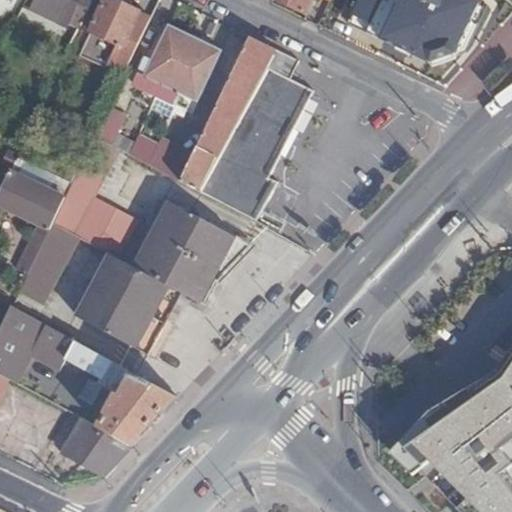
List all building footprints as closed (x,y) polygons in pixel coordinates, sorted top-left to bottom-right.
[(80,34),(96,0),(29,0),(25,9),(80,34)] [(120,57),(132,63),(153,20),(112,0),(106,0),(90,34),(123,50),(120,57)] [(327,0),(332,2),(333,0),(332,0),(275,0),(303,13),(309,0),(327,0)] [(351,0),(343,18),(434,65),(466,53),(486,5),(477,0),(351,0)] [(136,87),(179,108),(184,97),(200,105),(223,55),(171,29),(158,58),(151,54),(136,87)] [(123,50),(90,34),(78,60),(110,77),(120,57),(123,50)] [(293,76),(300,61),(254,39),(219,109),(288,144),(317,89),(293,76)] [(119,150),(258,223),(280,182),(271,177),(288,144),(219,109),(194,159),(163,143),(160,147),(144,138),(139,145),(118,135),(126,117),(111,109),(96,138),(119,150)] [(73,187),(54,226),(80,239),(96,249),(115,214),(92,200),(119,150),(96,138),(73,187)] [(0,200),(0,206),(41,227),(20,271),(29,276),(54,226),(73,187),(60,181),(53,194),(21,179),(28,165),(19,160),(11,178),(7,187),(0,200)] [(29,164),(25,173),(48,185),(53,176),(29,164)] [(0,172),(0,184),(7,187),(11,178),(0,172)] [(214,271),(225,276),(253,250),(170,206),(132,267),(180,293),(198,303),(214,271)] [(54,226),(29,276),(21,295),(47,307),(80,239),(54,226)] [(180,293),(132,267),(109,255),(76,315),(148,353),(180,293)] [(198,303),(205,306),(215,288),(225,276),(214,271),(198,303)] [(0,336),(0,375),(12,382),(19,384),(33,356),(62,371),(66,361),(115,386),(122,397),(102,429),(133,448),(179,400),(14,307),(0,336)] [(164,331),(168,365),(203,361),(198,327),(164,331)] [(428,407),(387,452),(449,511),(511,511),(511,478),(504,468),(511,461),(511,341),(495,368),(428,407)] [(0,407),(12,382),(0,375),(0,407)] [(68,454),(104,475),(106,476),(133,448),(102,429),(86,421),(68,454)]
